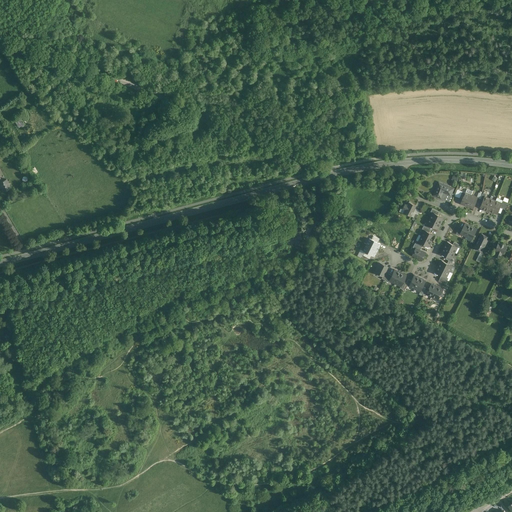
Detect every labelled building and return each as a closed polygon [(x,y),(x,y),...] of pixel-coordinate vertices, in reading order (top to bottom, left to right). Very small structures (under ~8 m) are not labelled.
[(19,117),(14,120),(18,127),(23,124),(19,117)] [(6,178),(0,181),(0,185),(0,187),(2,186),(3,190),(11,187),(6,178)] [(453,189),(439,183),(433,195),(441,198),(444,200),(446,195),(453,198),(454,194),(452,193),(453,189)] [(471,195),(465,192),(463,198),(460,203),(467,206),(471,195)] [(478,198),(471,195),(467,206),(473,208),(476,203),(478,198)] [(485,197),(483,201),(481,207),(484,208),(483,209),(486,210),(490,199),(485,197)] [(502,200),(497,198),(496,201),(491,212),(494,213),(494,212),(497,213),(498,212),(500,208),(501,203),(502,200)] [(490,199),(486,210),(488,211),(489,210),(492,211),(491,212),(496,201),(491,199),(490,199)] [(416,206),(408,202),(407,205),(405,204),(402,209),(405,210),(403,213),(411,217),(416,206)] [(438,215),(433,213),(430,218),(440,223),(443,217),(438,215)] [(440,223),(430,218),(427,224),(432,226),(437,229),(440,223)] [(471,226),(465,224),(462,229),(460,233),(466,236),(471,226)] [(477,229),(471,226),(466,236),(472,239),(474,235),(477,229)] [(434,235),(424,230),(422,236),(431,241),(434,235)] [(299,232),(287,235),(289,241),(293,240),(293,242),(295,242),(296,247),(302,246),(300,240),(301,240),(299,232)] [(489,237),(482,234),(475,248),(482,252),(489,237)] [(431,241),(422,236),(419,242),(423,244),(429,247),(431,241)] [(371,239),(369,239),(367,244),(377,250),(380,244),(377,242),(371,239)] [(453,244),(447,242),(444,248),(454,252),(457,247),(453,244)] [(498,242),(497,246),(496,246),(494,250),(497,251),(496,252),(494,257),(496,257),(500,259),(502,253),(504,254),(507,246),(504,244),(501,243),(498,242)] [(377,250),(367,244),(363,251),(365,252),(371,255),(374,256),(377,250)] [(420,250),(416,248),(416,249),(413,255),(422,260),(425,253),(420,250)] [(454,252),(444,248),(441,253),(447,256),(451,258),(454,252)] [(447,263),(442,261),(439,267),(449,271),(451,266),(452,266),(447,263)] [(387,267),(379,263),(375,272),(382,276),(383,276),(385,271),(387,267)] [(449,271),(439,267),(436,272),(441,275),(446,277),(449,271)] [(400,273),(394,270),(391,275),(389,280),(395,283),(400,273)] [(406,276),(400,273),(395,283),(401,286),(403,281),(406,276)] [(420,278),(414,275),(411,281),(409,285),(415,288),(420,278)] [(425,281),(420,278),(415,288),(420,291),(423,287),(425,281)] [(443,290),(431,284),(428,291),(426,294),(427,294),(438,299),(440,296),(441,296),(442,296),(443,293),(443,292),(442,292),(443,290)]
